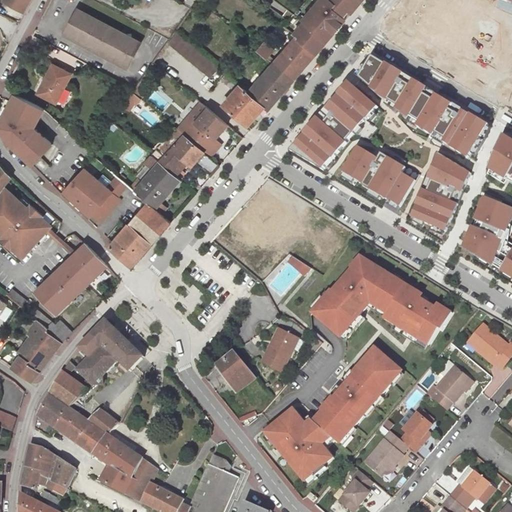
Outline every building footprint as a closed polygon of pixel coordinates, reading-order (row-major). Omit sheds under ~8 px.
[(25,12),(31,0),(4,0),(25,12)] [(299,37),(298,38),(316,54),(345,21),(346,20),(346,19),(344,16),(349,11),(351,13),(354,10),(363,0),(320,0),(303,20),(305,21),(294,34),(299,37)] [(73,18),(64,34),(73,39),(75,36),(85,42),(84,44),(100,53),(101,50),(107,54),(106,56),(113,60),(114,57),(120,60),(119,63),(128,68),(141,42),(132,38),(131,40),(112,31),(113,28),(97,19),(95,22),(90,19),(91,16),(81,11),(76,20),(73,18)] [(131,40),(132,38),(113,28),(112,31),(131,40)] [(177,33),(168,43),(210,78),(219,68),(177,33)] [(75,36),(73,39),(84,44),(85,42),(75,36)] [(316,54),(298,38),(297,37),(274,63),(294,80),(316,54)] [(268,58),(274,50),(264,42),(258,50),(268,58)] [(468,158),(488,124),(466,110),(373,55),(359,78),(374,87),(372,90),(421,119),(416,127),(468,158)] [(294,80),(274,63),(249,92),(264,106),(268,110),(294,80)] [(39,94),(57,103),(72,74),(53,64),(45,78),(47,79),(39,94)] [(352,84),(327,113),(351,133),(376,105),(352,84)] [(264,106),(249,92),(240,85),(223,105),(247,125),(264,106)] [(133,91),(129,96),(137,103),(141,98),(133,91)] [(45,109),(16,94),(11,102),(40,118),(45,109)] [(40,118),(11,102),(0,124),(0,128),(9,140),(9,139),(16,142),(14,146),(33,165),(41,157),(53,144),(35,127),(40,118)] [(201,102),(189,117),(195,123),(208,108),(201,102)] [(228,125),(208,108),(195,123),(211,136),(215,140),(216,139),(228,125)] [(189,117),(177,130),(184,135),(185,135),(210,157),(217,149),(207,140),(211,136),(195,123),(189,117)] [(319,118),(294,147),(322,171),(347,142),(319,118)] [(184,135),(177,130),(174,134),(180,140),(184,135)] [(159,163),(173,174),(180,167),(181,168),(187,162),(192,166),(196,162),(211,176),(220,165),(210,157),(185,135),(184,135),(180,140),(174,134),(159,150),(166,156),(164,157),(159,163)] [(216,139),(215,140),(211,136),(207,140),(217,149),(221,144),(216,139)] [(511,141),(504,137),(490,170),(511,182),(511,141)] [(358,148),(343,174),(401,208),(416,183),(403,175),(407,169),(381,153),(377,159),(358,148)] [(153,157),(159,163),(164,157),(158,151),(153,157)] [(446,233),(470,174),(438,155),(412,219),(446,233)] [(173,174),(159,163),(153,157),(151,156),(145,163),(153,170),(142,183),(138,179),(131,188),(135,191),(147,202),(161,214),(166,208),(161,203),(180,180),(173,174)] [(50,165),(41,157),(33,165),(42,173),(50,165)] [(1,165),(0,166),(0,191),(4,186),(12,176),(1,165)] [(107,187),(84,168),(64,191),(75,201),(80,205),(79,205),(91,217),(93,215),(95,212),(104,219),(122,199),(119,196),(107,187)] [(128,185),(117,175),(107,187),(119,196),(128,185)] [(28,207),(4,186),(0,191),(0,229),(4,233),(0,238),(12,249),(13,248),(23,257),(51,225),(42,217),(43,215),(31,204),(28,207)] [(269,239),(289,207),(273,197),(261,215),(256,212),(248,226),(269,239)] [(511,209),(483,198),(461,250),(494,264),(511,222),(511,209)] [(152,244),(171,222),(161,214),(147,202),(129,224),(152,244)] [(104,219),(95,212),(93,215),(102,222),(104,219)] [(129,224),(109,247),(133,267),(152,244),(129,224)] [(86,243),(36,291),(57,314),(107,266),(86,243)] [(511,250),(500,270),(511,277),(511,250)] [(294,257),(289,261),(305,276),(312,269),(294,257)] [(272,265),(263,258),(257,267),(266,273),(272,265)] [(325,298),(313,312),(342,337),(372,303),(388,313),(385,318),(429,345),(440,328),(443,330),(453,313),(439,304),(436,308),(403,287),(406,283),(381,268),(378,272),(358,259),(352,267),(353,268),(326,299),(325,298)] [(13,289),(8,295),(31,315),(39,321),(48,328),(45,331),(62,343),(73,332),(60,320),(56,325),(13,289)] [(388,313),(372,303),(368,307),(385,318),(388,313)] [(39,321),(31,315),(23,325),(29,330),(31,330),(39,321)] [(123,336),(107,320),(92,334),(88,340),(98,350),(79,370),(94,385),(95,385),(103,385),(103,376),(119,360),(131,372),(145,357),(129,341),(123,336)] [(48,328),(39,321),(31,330),(28,334),(31,335),(43,344),(38,351),(50,359),(62,343),(45,331),(48,328)] [(484,325),(469,343),(483,356),(485,353),(495,362),(495,363),(502,369),(511,356),(511,344),(509,346),(484,325)] [(271,346),(274,347),(282,330),(280,329),(271,346)] [(282,372),(299,339),(282,330),(274,347),(271,346),(263,362),(282,372)] [(133,337),(127,332),(123,336),(129,341),(133,337)] [(43,344),(31,335),(18,353),(21,355),(30,361),(28,363),(40,371),(50,359),(38,351),(43,344)] [(294,409),(265,432),(304,482),(313,475),(315,477),(325,469),(324,466),(333,459),(326,450),(322,446),(330,437),(334,441),(337,444),(351,427),(353,429),(364,416),(363,415),(379,396),(381,397),(392,384),(390,382),(401,369),(376,347),(353,373),(355,374),(334,399),(332,397),(322,410),(323,411),(314,422),(306,424),(294,409)] [(239,391),(256,378),(234,352),(218,364),(239,391)] [(21,355),(12,367),(32,381),(40,371),(28,363),(30,361),(21,355)] [(464,391),(473,380),(456,366),(437,388),(434,386),(427,394),(447,411),(464,391)] [(56,428),(69,408),(70,408),(89,390),(62,373),(49,394),(38,415),(56,428)] [(475,382),(473,380),(464,391),(466,393),(475,382)] [(56,428),(76,442),(83,432),(73,424),(80,414),(70,408),(69,408),(56,428)] [(83,432),(76,442),(94,454),(108,435),(109,435),(120,425),(100,410),(89,421),(80,414),(73,424),(83,432)] [(16,419),(0,412),(0,426),(13,431),(16,419)] [(421,416),(430,424),(434,420),(424,412),(421,416)] [(408,433),(402,440),(409,446),(416,452),(422,444),(419,441),(428,432),(433,426),(430,424),(421,416),(418,413),(404,430),(408,433)] [(382,477),(385,474),(392,465),(394,467),(404,455),(402,454),(409,446),(402,440),(391,432),(366,463),(382,477)] [(428,432),(419,441),(422,444),(431,434),(428,432)] [(152,484),(158,470),(109,435),(108,435),(94,454),(109,465),(100,481),(142,503),(151,484),(152,484)] [(334,441),(330,437),(322,446),(326,450),(334,441)] [(31,444),(26,469),(41,473),(50,479),(68,488),(77,470),(46,448),(31,444)] [(224,511),(240,478),(228,473),(230,467),(226,462),(213,456),(190,508),(191,508),(189,511),(224,511)] [(392,465),(385,474),(392,473),(395,468),(394,467),(392,465)] [(460,485),(451,497),(467,509),(476,498),(478,500),(491,484),(469,467),(457,483),(460,485)] [(41,473),(26,469),(22,486),(37,490),(38,487),(39,487),(42,486),(42,485),(46,486),(50,479),(41,473)] [(352,511),(354,511),(370,493),(367,490),(374,483),(359,471),(352,478),(356,481),(339,501),(352,511)] [(68,488),(50,479),(46,486),(52,489),(65,495),(68,488)] [(151,484),(142,503),(154,509),(160,511),(189,511),(191,508),(190,508),(182,504),(184,501),(171,494),(173,491),(162,486),(160,488),(152,484),(151,484)] [(57,511),(20,493),(19,511),(57,511)] [(50,494),(47,499),(60,506),(62,501),(50,494)] [(464,511),(467,509),(451,497),(442,508),(439,505),(432,511),(464,511)] [(268,511),(247,503),(242,511),(268,511)]
